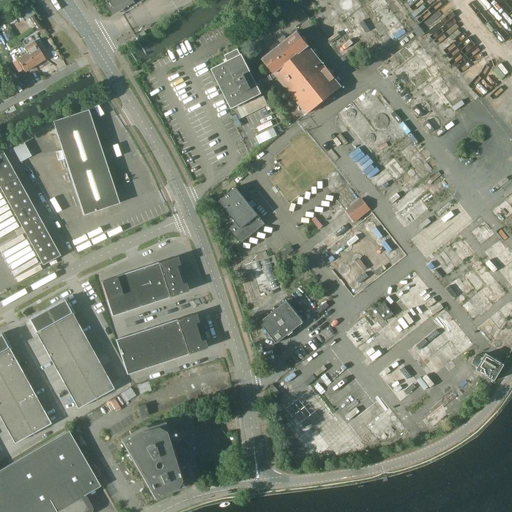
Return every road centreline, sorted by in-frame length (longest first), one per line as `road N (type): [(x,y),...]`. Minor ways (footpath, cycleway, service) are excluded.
road 1 (tertiary): [(259,485),(413,460),(469,429),(511,376)]
road 2 (tertiary): [(259,485),(238,353),(189,216)]
road 3 (unclassified): [(0,308),(189,216)]
road 4 (unknown): [(6,305),(62,424),(57,436),(10,463),(0,459)]
road 5 (tertiary): [(189,216),(99,54)]
road 6 (unknown): [(209,180),(157,76),(183,59)]
road 7 (unknown): [(122,511),(86,439),(137,411)]
